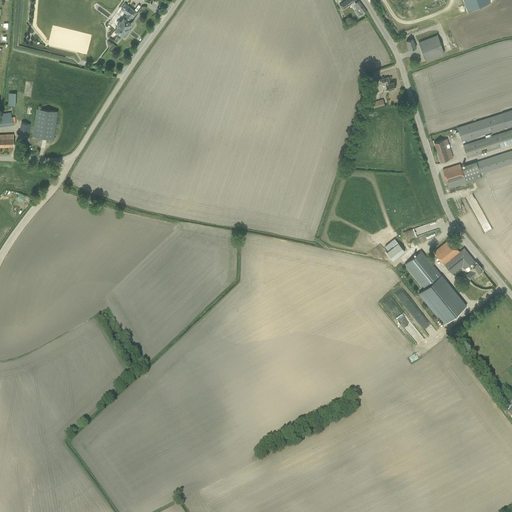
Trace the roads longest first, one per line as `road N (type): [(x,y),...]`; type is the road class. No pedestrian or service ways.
road 1 (tertiary): [(511,296),(451,220),(398,58),(363,0)]
road 2 (unclassified): [(57,160),(75,153),(178,0)]
road 3 (track): [(66,159),(0,258)]
